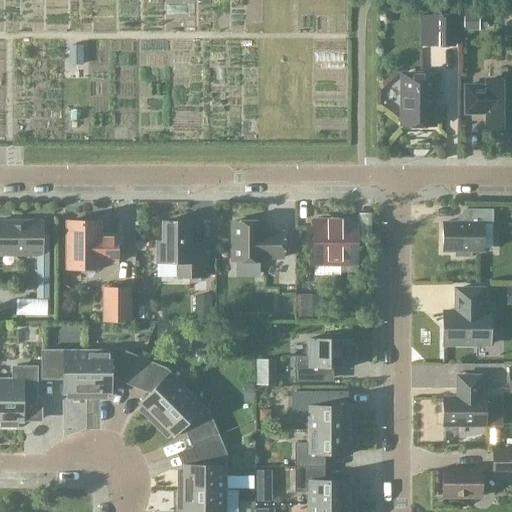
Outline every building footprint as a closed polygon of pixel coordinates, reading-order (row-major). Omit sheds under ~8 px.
[(432,15),(431,46),(455,46),(455,15),(432,15)] [(400,99),(401,100),(401,126),(433,126),(433,97),(438,97),(438,75),(401,75),(401,89),(400,91),(400,99)] [(486,112),(486,126),(511,125),(511,79),(486,80),(486,86),(464,86),(464,113),(480,113),(480,112),(486,112)] [(491,210),(463,210),(463,223),(442,223),(442,251),(454,251),(454,257),(470,257),(470,251),(482,251),(482,223),(491,223),(491,210)] [(41,221),(0,221),(0,254),(42,254),(41,221)] [(99,238),(99,221),(66,221),(66,269),(99,269),(99,261),(116,261),(116,235),(107,235),(107,238),(99,238)] [(202,277),(202,243),(189,243),(189,221),(162,221),(162,241),(156,241),(156,262),(177,262),(177,277),(202,277)] [(262,235),(263,222),(231,221),(231,261),(263,261),(263,257),(282,257),(282,233),(268,233),(268,235),(262,235)] [(314,221),(314,258),(354,258),(354,221),(314,221)] [(128,288),(103,288),(103,320),(128,320),(128,288)] [(482,289),(455,289),(455,312),(442,312),(442,344),(489,344),(489,312),(482,312),(482,289)] [(23,298),(23,315),(49,316),(49,298),(23,298)] [(295,357),(295,381),(322,381),(322,367),(350,367),(350,361),(354,361),(354,346),(350,346),(350,339),(342,339),(342,335),(327,335),(327,339),(307,339),(307,357),(295,357)] [(86,398),(86,351),(62,351),(62,352),(55,352),(55,351),(42,351),(42,349),(41,349),(41,379),(42,379),(42,378),(55,378),(55,376),(62,376),(62,394),(67,394),(67,398),(86,398)] [(140,359),(128,354),(110,354),(110,351),(86,351),(86,398),(106,398),(106,394),(110,394),(110,376),(119,376),(117,379),(130,384),(140,359)] [(165,377),(153,364),(140,359),(130,384),(142,389),(144,387),(149,392),(138,404),(141,406),(138,410),(152,424),(185,390),(168,373),(165,377)] [(35,399),(35,367),(12,367),(12,379),(0,378),(0,422),(0,426),(15,426),(15,422),(22,422),(22,399),(35,399)] [(480,376),(456,376),(456,398),(442,398),(442,426),(484,426),(484,398),(480,398),(480,376)] [(217,435),(211,423),(199,411),(203,407),(185,390),(152,424),(165,437),(168,434),(172,437),(183,426),(189,432),(186,433),(191,446),(217,435)] [(350,411),(350,406),(327,406),(327,393),(292,392),(292,416),(307,416),(307,430),(354,430),(354,411),(350,411)] [(354,449),(354,430),(307,430),(307,444),(295,444),(295,467),(322,467),(322,454),(350,454),(350,449),(354,449)] [(222,465),(222,448),(217,435),(191,446),(197,458),(199,457),(199,465),(181,465),(181,470),(177,470),(177,489),(225,489),(224,465),(222,465)] [(511,451),(492,452),(492,472),(511,471),(511,451)] [(322,480),(322,467),(295,467),(295,490),(307,490),(307,504),(354,504),(354,485),(350,485),(350,480),(322,480)] [(480,470),(442,470),(442,497),(480,497),(480,470)] [(224,511),(225,489),(177,489),(177,508),(181,508),(181,511),(224,511)]
